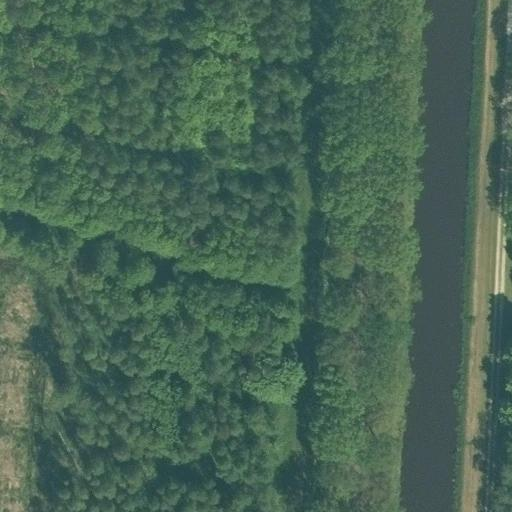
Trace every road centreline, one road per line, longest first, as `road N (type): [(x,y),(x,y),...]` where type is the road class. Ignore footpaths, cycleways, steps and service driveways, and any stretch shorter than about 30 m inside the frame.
road 1 (unclassified): [(349,511),(372,0)]
road 2 (track): [(489,511),(510,51)]
